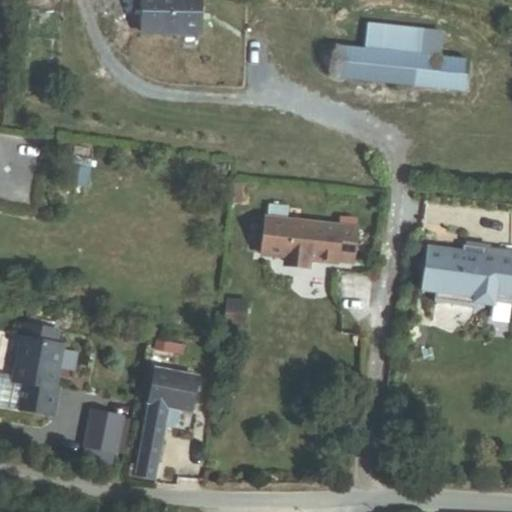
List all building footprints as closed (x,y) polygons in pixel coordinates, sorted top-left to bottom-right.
[(142,0),(142,33),(198,35),(199,0),(142,0)] [(436,61),(439,32),(383,25),(379,55),(436,61)] [(465,94),(468,65),(436,61),(379,55),(335,50),(334,57),(321,55),(319,70),(332,72),(331,79),(465,94)] [(356,229),(265,219),(261,255),(285,258),(285,263),(308,265),(309,261),(336,263),(336,261),(352,263),(356,229)] [(492,301),(498,255),(480,252),(480,255),(442,250),(436,294),(474,299),(473,302),(474,302),(491,305),(492,301)] [(226,327),(243,328),(245,302),(228,301),(226,327)] [(55,388),(62,347),(55,346),(57,332),(25,326),(22,340),(20,340),(12,382),(24,384),(19,410),(53,416),(58,388),(55,388)] [(172,429),(176,411),(188,413),(195,380),(153,372),(135,466),(130,466),(128,478),(152,483),(163,427),(172,429)] [(112,452),(118,417),(91,412),(84,447),(112,452)]
